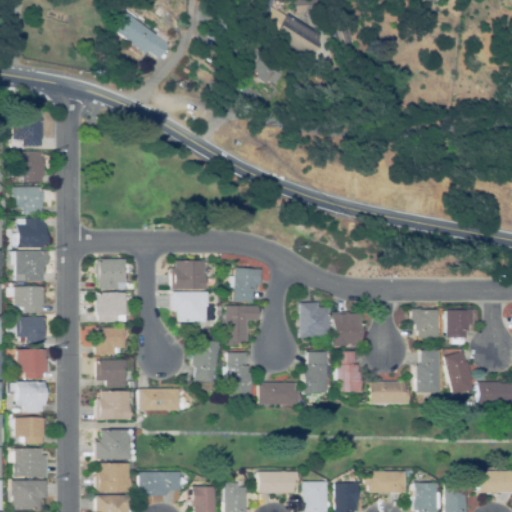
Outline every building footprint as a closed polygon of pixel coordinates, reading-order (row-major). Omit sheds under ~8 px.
[(271,0),(262,16),(249,9),(253,2),(252,1),(252,0),(271,0)] [(295,14),(293,0),(307,0),(310,12),(295,14)] [(318,34),(303,59),(255,29),(269,6),(284,16),(285,14),(318,34)] [(164,11),(160,17),(155,12),(160,7),(164,11)] [(155,35),(157,31),(168,39),(166,42),(168,44),(156,59),(145,50),(143,54),(112,31),(126,12),(155,35)] [(337,52),(331,28),(344,25),(350,49),(337,52)] [(248,59),(239,53),(245,45),(254,51),(248,59)] [(261,84),(251,77),(253,74),(247,69),(256,54),(279,70),(269,84),(264,80),(261,84)] [(9,119),(39,119),(39,140),(37,140),(37,146),(20,146),(20,149),(10,149),(10,140),(9,140),(9,119)] [(11,152),(41,152),(41,177),(39,177),(39,182),(20,183),(20,177),(11,177),(11,152)] [(9,187),(40,186),(40,193),(41,193),(41,201),(39,201),(40,208),(38,208),(38,215),(19,215),(19,208),(9,208),(9,187)] [(42,248),(13,248),(13,246),(8,246),(8,233),(13,233),(13,225),(14,225),(14,219),(21,219),(21,218),(40,218),(40,224),(42,224),(42,233),(44,233),(44,243),(42,243),(42,248)] [(12,251),(45,250),(45,265),(41,265),(41,274),(39,274),(39,281),(12,281),(12,265),(7,265),(7,252),(12,251)] [(121,259),(121,289),(94,289),(94,283),(92,283),(92,274),(91,274),(91,264),(92,264),(92,259),(121,259)] [(201,289),(167,290),(167,268),(172,268),(172,260),(201,260),(201,275),(201,289)] [(228,301),(229,289),(224,289),(225,276),(230,276),(231,268),(250,269),(250,268),(258,269),(256,285),(253,284),(252,290),(249,290),(248,303),(228,301)] [(3,287),(10,287),(40,286),(40,306),(39,306),(39,312),(20,312),(20,306),(10,306),(10,297),(3,297),(3,287)] [(169,292),(204,292),(204,307),(202,307),(202,321),(174,321),(174,310),(169,310),(169,292)] [(122,293),(122,321),(95,322),(95,315),(93,315),(93,312),(92,312),(92,296),(93,296),(93,293),(122,293)] [(295,338),(296,302),(314,302),(314,307),(316,307),(316,308),(325,308),(325,330),(324,330),(324,336),(310,336),(310,338),(295,338)] [(221,345),(221,325),(218,325),(218,314),(221,314),(221,306),(254,306),(254,320),(243,320),(243,341),(239,341),(239,345),(221,345)] [(434,309),(434,338),(414,338),(414,330),(411,330),(411,324),(407,324),(407,309),(434,309)] [(443,310),(469,310),(469,324),(465,324),(465,330),(462,330),(462,338),(461,338),(461,344),(447,344),(447,338),(442,338),(442,331),(440,331),(440,318),(443,318),(443,310)] [(329,346),(328,312),(346,312),(346,314),(357,313),(357,343),(350,344),(350,349),(342,349),(342,346),(329,346)] [(12,317),(42,316),(42,337),(41,337),(41,344),(22,344),(22,342),(17,342),(17,337),(12,337),(12,332),(3,332),(3,321),(7,321),(7,320),(12,320),(12,317)] [(91,328),(121,328),(121,348),(111,348),(111,355),(92,355),(92,348),(91,348),(91,328)] [(215,342),(209,383),(190,380),(192,368),(190,367),(190,366),(188,365),(192,338),(215,342)] [(13,372),(13,350),(42,350),(42,359),(43,359),(43,372),(39,372),(39,379),(21,379),(21,372),(13,372)] [(434,350),(435,365),(437,365),(437,381),(435,381),(435,392),(411,392),(411,365),(414,365),(414,364),(416,364),(416,350),(434,350)] [(333,392),(333,380),(329,380),(329,367),(333,367),(333,351),(351,351),(351,364),(354,364),(354,372),(356,372),(356,392),(333,392)] [(449,394),(446,383),(444,384),(439,365),(441,365),(439,356),(459,351),(462,362),(463,361),(468,381),(466,381),(468,389),(449,394)] [(223,394),(223,384),(220,384),(219,367),(223,366),(223,353),(242,352),(242,365),(244,365),(245,373),(246,373),(246,393),(223,394)] [(323,352),(323,392),(304,392),(304,393),(300,393),(300,372),(301,372),(301,365),(304,365),(304,352),(323,352)] [(92,360),(121,360),(122,387),(103,388),(103,381),(92,381),(92,360)] [(41,382),(41,406),(39,406),(39,411),(20,411),(20,406),(13,406),(13,391),(6,391),(6,383),(12,383),(12,381),(41,382)] [(510,404),(492,404),(492,406),(480,406),(480,404),(474,404),(474,381),(496,382),(496,383),(510,383),(510,404)] [(404,404),(365,404),(365,382),(400,382),(400,390),(404,389),(404,404)] [(295,404),(254,404),(254,383),(291,383),(291,390),(295,390),(295,404)] [(134,389),(175,389),(175,411),(134,411),(134,389)] [(97,391),(126,391),(126,406),(127,406),(127,420),(93,420),(93,399),(97,399),(97,391)] [(10,417),(40,417),(40,437),(39,437),(39,443),(21,443),(21,437),(11,437),(11,427),(7,427),(7,418),(10,418),(10,417)] [(127,459),(92,459),(92,441),(96,441),(96,439),(97,439),(97,430),(124,430),(124,433),(125,433),(125,445),(127,445),(127,459)] [(10,448),(39,448),(39,455),(43,455),(43,477),(9,477),(9,462),(10,462),(10,448)] [(126,463),(125,478),(126,478),(126,492),(92,492),(92,471),(96,471),(96,463),(126,463)] [(255,471),(294,471),(294,485),(290,485),(290,493),(255,493),(255,471)] [(361,471),(401,471),(401,493),(365,493),(365,485),(361,485),(361,471)] [(467,471),(509,471),(509,493),(475,493),(475,485),(471,485),(471,480),(467,480),(467,471)] [(135,472),(177,472),(177,474),(177,490),(164,490),(164,493),(162,493),(162,496),(135,496),(135,490),(135,472)] [(8,480),(43,480),(43,498),(38,498),(38,500),(37,500),(37,510),(10,510),(10,506),(3,506),(3,495),(8,495),(8,480)] [(218,511),(218,502),(220,502),(220,482),(235,482),(235,487),(242,487),(242,511),(218,511)] [(323,482),(323,511),(304,511),(302,511),(302,510),(299,510),(299,482),(323,482)] [(331,511),(331,483),(351,483),(351,482),(354,482),(354,503),(352,503),(352,510),(350,510),(350,511),(331,511)] [(441,511),(441,482),(454,482),(454,487),(462,487),(462,511),(441,511)] [(433,483),(433,492),(437,492),(437,509),(433,509),(433,511),(414,511),(410,511),(410,483),(433,483)] [(211,486),(211,511),(190,511),(190,507),(188,507),(188,486),(211,486)] [(92,511),(92,495),(127,495),(127,508),(129,508),(129,511),(92,511)]
